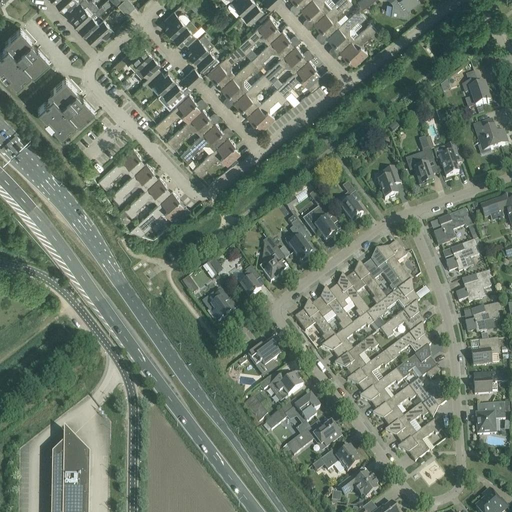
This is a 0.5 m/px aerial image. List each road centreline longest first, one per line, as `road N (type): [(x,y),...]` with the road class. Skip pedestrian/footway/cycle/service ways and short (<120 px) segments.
road 1 (residential): [(408,213),(441,299),(454,366),(462,473),(446,498),(425,502),(407,491),(276,311)]
road 2 (primary): [(282,511),(48,185),(0,135)]
road 3 (primary): [(0,177),(257,511)]
road 4 (unclassified): [(131,511),(130,394),(117,359),(60,289),(0,262)]
road 5 (residential): [(260,151),(211,192),(195,195),(91,91),(85,73)]
road 6 (residential): [(276,311),(283,298),(408,213)]
road 7 (residential): [(458,0),(347,84)]
